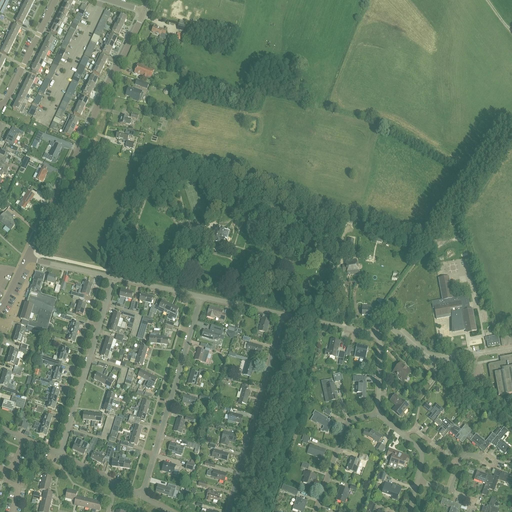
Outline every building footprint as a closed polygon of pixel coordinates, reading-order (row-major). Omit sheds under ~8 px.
[(62,9),(68,12),(72,14),(73,12),(72,11),(74,8),(73,8),(64,3),(62,9)] [(21,10),(28,13),(31,8),(24,5),(21,10)] [(59,15),(66,18),(68,12),(62,9),(59,15)] [(76,16),(81,19),(85,12),(80,9),(76,16)] [(19,16),(26,19),(28,13),(21,10),(19,16)] [(114,18),(124,23),(127,18),(120,14),(119,17),(115,16),(114,18)] [(56,20),(63,23),(66,18),(59,15),(56,20)] [(16,21),(23,25),(26,19),(19,16),(16,21)] [(73,23),(78,26),(81,19),(76,16),(73,22),(73,23)] [(115,26),(122,29),(124,23),(114,18),(113,21),(116,23),(115,26)] [(54,25),(60,29),(63,23),(56,20),(54,25)] [(99,23),(98,26),(104,29),(104,30),(108,32),(110,28),(105,26),(99,23)] [(11,30),(18,34),(21,28),(14,25),(11,30)] [(51,31),(57,34),(60,29),(54,25),(51,31)] [(112,31),(119,34),(122,29),(115,26),(112,31)] [(71,27),(67,34),(73,37),(76,29),(71,27)] [(152,32),(160,36),(161,33),(165,34),(166,31),(157,27),(156,29),(154,28),(152,32)] [(9,36),(16,39),(18,34),(11,30),(9,36)] [(16,39),(9,36),(7,35),(4,40),(6,41),(13,45),(16,39)] [(108,41),(115,44),(117,38),(111,35),(108,41)] [(45,42),(52,45),(55,40),(48,37),(45,42)] [(62,45),(67,48),(70,42),(65,39),(62,45)] [(105,46),(112,49),(115,44),(108,41),(104,39),(103,41),(107,43),(105,46)] [(3,47),(10,50),(13,45),(6,41),(3,47)] [(43,47),(49,51),(52,45),(45,42),(43,47)] [(103,52),(109,55),(112,49),(105,46),(101,44),(100,47),(104,49),(103,52)] [(1,53),(7,56),(10,50),(3,47),(1,53)] [(40,53),(47,56),(49,51),(43,47),(40,53)] [(57,54),(63,57),(66,50),(61,48),(57,54)] [(37,59),(44,62),(47,56),(40,53),(37,59)] [(54,62),(59,64),(63,57),(57,54),(54,62)] [(96,60),(105,64),(108,59),(99,55),(96,60)] [(35,64),(41,67),(44,62),(37,59),(35,64)] [(96,67),(102,70),(105,64),(96,60),(95,63),(97,64),(96,67)] [(32,70),(38,73),(41,67),(35,64),(32,70)] [(134,73),(148,78),(146,83),(150,84),(156,79),(152,75),(154,70),(138,64),(134,73)] [(93,72),(100,76),(102,70),(96,67),(93,65),(90,71),(93,72)] [(49,72),(54,75),(57,68),(52,66),(49,72)] [(29,75),(27,80),(33,84),(36,79),(29,75)] [(86,81),(95,85),(98,79),(89,75),(86,81)] [(43,84),(48,86),(51,80),(46,78),(43,84)] [(27,80),(24,86),(30,89),(33,91),(34,89),(31,87),(33,84),(27,80)] [(135,85),(147,89),(149,84),(137,80),(135,85)] [(86,87),(93,90),(95,85),(86,81),(86,83),(88,84),(86,87)] [(24,86),(21,92),(28,95),(30,89),(24,86)] [(39,92),(44,95),(47,89),(42,86),(39,92)] [(83,93),(90,96),(93,90),(86,87),(83,93)] [(134,88),(133,90),(129,88),(126,96),(131,98),(131,99),(138,102),(138,101),(141,102),(144,94),(142,93),(142,91),(134,88)] [(21,92),(18,97),(25,100),(25,101),(28,102),(29,100),(26,98),(28,95),(21,92)] [(79,102),(86,105),(88,100),(79,95),(78,97),(81,99),(79,102)] [(16,103),(25,107),(26,105),(23,104),(25,101),(25,100),(18,97),(16,103)] [(76,108),(83,111),(86,105),(79,102),(76,108)] [(13,108),(22,113),(25,107),(16,103),(13,108)] [(74,113),(80,117),(83,111),(76,108),(74,113)] [(67,122),(76,126),(79,120),(69,116),(68,118),(69,118),(67,122)] [(129,126),(130,126),(130,125),(131,125),(132,120),(131,120),(132,118),(128,117),(122,116),(120,124),(126,125),(129,126)] [(55,117),(53,122),(59,124),(59,125),(62,126),(63,123),(60,122),(61,120),(55,117)] [(64,127),(74,132),(76,126),(67,122),(64,127)] [(62,133),(71,137),(74,132),(64,127),(62,133)] [(7,136),(16,140),(19,134),(10,130),(7,136)] [(125,147),(133,149),(135,143),(128,141),(129,136),(133,137),(135,132),(126,130),(125,134),(118,132),(116,138),(124,140),(123,143),(126,144),(125,147)] [(10,148),(17,152),(18,149),(13,146),(16,140),(7,136),(4,142),(11,145),(10,148)] [(48,159),(51,160),(53,157),(56,159),(61,147),(60,146),(61,144),(61,143),(62,141),(57,139),(55,144),(51,142),(49,146),(53,148),(49,155),(50,155),(48,159)] [(17,152),(10,148),(8,152),(1,149),(0,150),(0,155),(7,159),(10,153),(16,156),(17,152)] [(0,167),(3,168),(10,172),(11,171),(9,170),(8,169),(9,167),(4,164),(7,159),(0,155),(0,162),(2,164),(0,167)] [(132,162),(150,165),(151,160),(151,157),(147,156),(147,157),(144,157),(145,156),(142,155),(139,155),(138,157),(133,156),(132,162)] [(36,179),(42,183),(48,172),(45,171),(47,167),(42,165),(40,164),(38,168),(41,169),(39,173),(37,173),(36,174),(38,175),(36,179)] [(0,171),(0,178),(0,179),(0,178),(3,173),(7,175),(8,173),(10,174),(10,172),(3,168),(1,172),(0,171)] [(21,207),(25,209),(29,202),(30,202),(34,195),(28,191),(22,200),(21,200),(18,206),(21,208),(21,207)] [(3,205),(8,209),(11,205),(5,201),(4,200),(2,203),(3,204),(3,205)] [(0,218),(0,221),(11,230),(17,223),(4,213),(0,218)] [(246,227),(255,230),(258,217),(255,216),(254,219),(249,218),(246,227)] [(214,246),(221,248),(222,246),(223,246),(223,245),(225,246),(226,246),(227,242),(228,237),(230,237),(232,231),(227,230),(227,232),(218,229),(217,229),(216,231),(214,237),(212,243),(214,243),(214,246)] [(343,263),(345,276),(359,274),(358,271),(359,271),(357,263),(357,260),(343,263)] [(391,281),(397,281),(397,277),(399,277),(400,272),(393,271),(393,276),(392,276),(391,281)] [(28,326),(34,328),(46,332),(53,311),(54,308),(57,299),(39,293),(40,292),(44,280),(43,280),(45,275),(36,272),(28,298),(27,298),(21,319),(29,322),(28,326)] [(47,282),(55,285),(57,278),(49,275),(48,279),(46,278),(44,283),(47,284),(47,282)] [(451,317),(452,333),(464,331),(467,330),(468,332),(476,331),(473,309),(470,309),(467,295),(461,297),(452,298),(450,287),(455,286),(454,281),(447,282),(447,277),(438,279),(442,300),(433,302),(436,319),(451,317)] [(84,288),(91,291),(93,285),(86,283),(84,288)] [(84,288),(81,287),(80,290),(79,294),(80,295),(80,294),(89,297),(91,291),(84,288)] [(144,309),(147,309),(147,307),(148,303),(152,304),(152,300),(153,301),(154,298),(153,297),(147,296),(145,306),(144,309)] [(156,304),(155,306),(153,313),(156,314),(157,311),(158,311),(163,313),(164,312),(168,304),(162,301),(160,306),(156,304)] [(71,306),(85,310),(87,304),(80,302),(79,306),(72,303),(71,306)] [(173,306),(168,304),(164,312),(169,315),(173,306)] [(76,314),(83,316),(85,310),(71,306),(70,308),(77,311),(76,314)] [(179,309),(173,306),(169,315),(167,319),(171,321),(172,318),(176,320),(178,313),(177,312),(179,309)] [(362,316),(372,316),(372,306),(362,306),(362,316)] [(220,319),(224,320),(226,314),(223,313),(223,311),(210,307),(208,314),(207,317),(213,319),(214,316),(221,318),(220,319)] [(112,319),(122,322),(123,319),(120,319),(121,316),(119,315),(120,313),(115,312),(114,314),(114,313),(112,319)] [(60,318),(71,321),(72,318),(61,315),(54,313),(53,316),(60,318)] [(259,331),(266,333),(270,320),(262,318),(259,331)] [(111,325),(121,328),(122,322),(112,319),(111,325)] [(72,329),(79,331),(80,325),(73,323),(72,326),(70,326),(69,328),(72,329)] [(109,331),(119,334),(121,328),(111,325),(109,331)] [(16,334),(23,337),(26,329),(18,327),(16,334)] [(217,339),(219,339),(220,335),(222,329),(216,327),(215,332),(211,331),(211,332),(204,330),(202,337),(216,341),(217,339)] [(70,335),(77,337),(79,331),(72,329),(71,332),(68,331),(68,332),(64,331),(63,333),(70,335)] [(233,339),(235,332),(234,332),(228,330),(227,333),(231,334),(230,338),(233,339)] [(14,341),(21,344),(23,337),(16,334),(14,341)] [(68,341),(75,343),(77,337),(70,335),(68,341)] [(486,338),(488,347),(500,345),(498,336),(486,338)] [(106,339),(105,344),(114,347),(116,341),(127,344),(128,341),(123,340),(123,339),(116,337),(115,340),(113,339),(113,341),(106,339)] [(51,348),(43,338),(40,341),(40,342),(38,343),(47,355),(51,352),(49,349),(51,348)] [(325,355),(344,359),(345,353),(337,351),(340,341),(332,339),(329,351),(326,350),(325,355)] [(247,350),(260,354),(262,347),(249,343),(247,350)] [(139,352),(146,354),(148,349),(145,348),(145,345),(141,344),(140,346),(138,345),(137,349),(133,347),(132,347),(131,347),(130,349),(132,349),(132,350),(139,352)] [(357,345),(356,350),(356,352),(354,357),(365,359),(368,347),(357,345)] [(61,354),(68,357),(70,351),(63,348),(61,354)] [(9,356),(16,358),(19,351),(11,349),(9,356)] [(195,360),(206,363),(209,352),(198,349),(195,360)] [(66,363),(68,357),(61,354),(57,353),(56,356),(57,357),(56,360),(66,363)] [(134,366),(139,367),(139,365),(142,366),(144,360),(129,355),(127,359),(131,360),(130,362),(135,364),(134,366)] [(499,396),(504,396),(504,395),(507,395),(511,394),(511,355),(501,357),(502,362),(490,364),(489,364),(489,365),(488,365),(488,366),(491,382),(491,383),(492,383),(493,384),(496,383),(498,396),(499,396)] [(7,363),(14,366),(16,358),(9,356),(7,363)] [(243,375),(251,377),(254,364),(247,361),(246,366),(243,365),(242,369),(244,370),(243,375)] [(393,373),(403,381),(411,371),(401,363),(393,373)] [(51,370),(50,373),(56,375),(62,377),(63,371),(56,369),(55,372),(51,370)] [(4,371),(2,378),(9,381),(12,373),(4,371)] [(140,385),(143,380),(146,373),(141,371),(138,377),(141,378),(140,381),(139,380),(136,386),(138,387),(140,385)] [(188,384),(200,387),(201,384),(200,383),(201,380),(197,379),(199,373),(192,371),(188,384)] [(56,375),(50,373),(48,373),(47,376),(51,377),(50,380),(56,382),(55,383),(59,384),(60,382),(60,383),(61,382),(62,380),(61,380),(62,377),(56,375)] [(143,387),(146,388),(152,376),(146,373),(143,380),(146,381),(143,387)] [(94,380),(99,383),(102,376),(97,374),(94,380)] [(104,386),(110,389),(113,382),(114,380),(112,379),(114,375),(111,374),(108,379),(104,386)] [(99,383),(104,386),(108,379),(102,376),(99,383)] [(146,388),(149,390),(151,385),(153,387),(154,385),(157,379),(152,376),(146,388)] [(0,385),(8,388),(9,384),(13,385),(15,386),(16,382),(12,381),(9,381),(2,378),(0,385)] [(327,390),(329,401),(338,400),(333,380),(327,381),(329,389),(327,390)] [(358,398),(366,398),(366,383),(358,382),(358,398)] [(239,402),(246,404),(250,391),(247,390),(248,386),(242,385),(241,389),(242,389),(239,402)] [(51,396),(58,398),(60,392),(53,390),(54,389),(51,388),(49,392),(45,392),(45,394),(48,395),(51,396)] [(108,393),(107,399),(120,403),(122,403),(123,401),(117,399),(114,398),(115,395),(108,393)] [(182,402),(196,406),(198,399),(184,395),(182,402)] [(393,410),(401,417),(409,407),(396,395),(391,401),(396,406),(393,410)] [(2,408),(13,412),(15,407),(23,409),(25,404),(26,400),(21,399),(12,396),(10,403),(4,401),(2,408)] [(49,402),(56,404),(58,398),(51,396),(49,402)] [(141,407),(148,409),(150,403),(140,400),(138,406),(141,407)] [(47,408),(54,410),(56,404),(49,402),(47,408)] [(430,418),(434,422),(438,418),(444,410),(437,404),(433,409),(427,404),(424,407),(433,415),(430,418)] [(106,414),(109,415),(111,410),(117,411),(118,408),(112,407),(105,405),(103,411),(107,412),(106,414)] [(323,413),(329,416),(332,412),(326,408),(323,413)] [(320,431),(328,433),(331,427),(333,427),(334,423),(315,411),(312,415),(314,415),(310,421),(316,424),(317,423),(323,427),(322,430),(321,430),(320,431)] [(138,418),(145,420),(146,415),(137,412),(136,414),(136,416),(138,417),(138,418)] [(228,420),(241,424),(243,416),(228,412),(227,415),(229,416),(228,420)] [(43,422),(50,424),(52,418),(45,416),(43,422)] [(453,428),(456,425),(448,419),(444,423),(438,418),(434,422),(443,429),(441,433),(446,437),(449,432),(450,432),(452,429),(453,428)] [(174,431),(181,433),(185,421),(177,419),(174,431)] [(134,432),(141,434),(142,428),(134,425),(133,429),(132,428),(131,431),(134,432)] [(462,430),(456,425),(453,428),(452,429),(450,432),(449,432),(463,443),(473,431),(466,425),(462,430)] [(40,434),(46,436),(48,430),(41,428),(40,434)] [(494,446),(505,455),(511,448),(501,440),(509,432),(504,428),(497,437),(492,444),(494,446)] [(368,437),(378,444),(379,443),(383,437),(379,434),(378,435),(372,431),(371,433),(365,431),(363,435),(368,437)] [(222,439),(235,443),(237,435),(224,432),(222,439)] [(485,453),(492,444),(497,437),(493,433),(486,442),(477,434),(471,441),(483,451),(485,453)] [(301,442),(307,444),(310,436),(305,435),(303,435),(302,440),(301,442)] [(130,444),(137,446),(139,440),(129,437),(129,440),(131,441),(130,444)] [(75,444),(73,450),(78,453),(83,443),(83,442),(77,439),(75,444)] [(78,453),(84,456),(89,445),(83,443),(78,453)] [(184,447),(170,443),(168,450),(176,452),(175,455),(181,456),(184,447)] [(379,443),(378,444),(375,449),(382,453),(386,447),(379,443)] [(307,454),(322,459),(325,451),(310,445),(307,454)] [(389,467),(394,469),(395,464),(404,467),(406,462),(408,462),(410,457),(403,454),(403,453),(389,448),(386,457),(392,459),(389,467)] [(218,459),(227,461),(229,454),(213,449),(211,457),(215,458),(215,459),(218,460),(218,459)] [(91,459),(96,462),(100,453),(98,452),(97,454),(94,453),(91,459)] [(102,464),(104,465),(105,462),(103,461),(105,458),(102,457),(103,453),(101,452),(100,453),(96,462),(102,465),(102,464)] [(347,470),(356,474),(360,461),(351,458),(347,470)] [(162,471),(173,475),(175,469),(178,470),(179,467),(164,462),(162,471)] [(185,469),(193,471),(194,470),(195,470),(196,466),(195,465),(187,462),(185,469)] [(212,478),(224,481),(227,474),(214,470),(214,471),(209,470),(209,472),(208,471),(206,476),(212,477),(212,478)] [(494,477),(490,489),(495,491),(498,481),(510,485),(511,478),(511,475),(499,471),(496,470),(494,477)] [(303,483),(312,486),(313,482),(314,482),(316,476),(304,471),(303,475),(305,476),(303,483)] [(376,480),(384,482),(386,475),(379,472),(376,480)] [(487,496),(490,489),(494,477),(491,476),(491,477),(477,472),(474,480),(486,484),(482,495),(487,496)] [(41,482),(50,484),(52,477),(43,474),(41,482)] [(44,490),(49,491),(50,484),(41,482),(40,489),(44,490)] [(392,499),(397,501),(401,490),(399,490),(400,487),(386,483),(382,493),(393,496),(392,499)] [(168,497),(173,498),(176,487),(168,484),(167,488),(158,485),(156,492),(168,496),(168,497)] [(286,491),(296,494),(298,490),(288,486),(286,491)] [(336,500),(345,503),(350,490),(340,487),(338,492),(339,492),(336,500)] [(75,500),(76,496),(77,492),(67,489),(65,498),(75,500)] [(49,491),(44,490),(43,497),(51,499),(53,492),(49,491)] [(206,501),(209,502),(210,499),(219,501),(221,494),(209,490),(206,501)] [(74,505),(82,507),(85,498),(76,496),(75,500),(74,505)] [(41,504),(49,507),(51,499),(43,497),(41,504)] [(293,509),(302,511),(303,511),(307,501),(297,497),(293,509)] [(82,507),(91,509),(93,500),(85,498),(82,507)] [(481,511),(498,511),(499,510),(493,508),(496,500),(492,498),(488,509),(483,507),(481,511)] [(449,511),(459,511),(460,509),(461,509),(462,506),(443,499),(441,504),(452,508),(449,511)] [(91,509),(100,511),(102,503),(93,500),(91,509)] [(365,511),(372,511),(376,505),(369,502),(365,511)]
